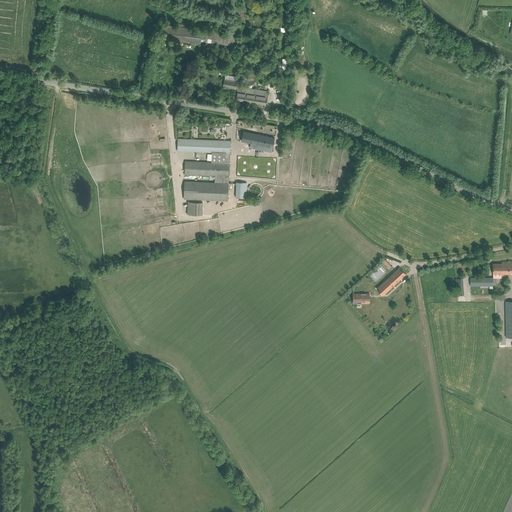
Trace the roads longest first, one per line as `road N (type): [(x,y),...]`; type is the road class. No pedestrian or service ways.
road 1 (unclassified): [(511,209),(326,128),(0,74)]
road 2 (unclassified): [(389,254),(419,264),(511,246)]
